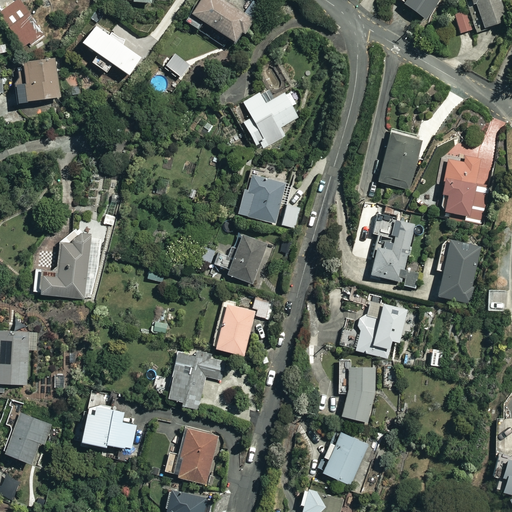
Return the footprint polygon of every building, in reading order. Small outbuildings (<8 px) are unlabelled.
[(85,0),(78,0),(78,1),(74,0),(73,0),(71,8),(80,12),(85,0)] [(205,0),(194,18),(236,47),(253,22),(220,0),(205,0)] [(395,0),(421,20),(436,0),(395,0)] [(503,19),(497,0),(466,0),(467,3),(471,2),(479,26),(503,19)] [(44,35),(20,1),(1,15),(24,49),(44,35)] [(470,30),(464,9),(452,12),(457,33),(470,30)] [(59,96),(52,57),(14,63),(16,78),(11,78),(16,104),(59,96)] [(95,86),(81,77),(75,85),(89,95),(95,86)] [(261,102),(255,91),(238,100),(247,116),(239,120),(255,151),(284,136),(279,127),(296,118),(290,107),(296,104),(287,88),(261,102)] [(127,135),(123,117),(110,121),(115,138),(127,135)] [(420,137),(387,129),(374,181),(407,189),(420,137)] [(482,226),(490,193),(473,189),(480,158),(460,153),(461,148),(446,145),(435,191),(442,192),(438,209),(466,215),(465,222),(482,226)] [(285,182),(246,173),(243,188),(239,187),(233,213),(275,223),(285,182)] [(414,224),(395,220),(390,238),(382,236),(380,247),(372,245),(365,272),(399,281),(399,284),(412,287),(416,271),(402,268),(414,224)] [(101,236),(57,230),(52,274),(36,272),(34,292),(93,299),(101,236)] [(275,245),(238,231),(231,251),(216,246),(210,263),(223,267),(221,272),(249,282),(259,256),(270,260),(275,245)] [(480,248),(446,240),(433,294),(467,302),(480,248)] [(164,272),(147,268),(145,278),(161,282),(164,272)] [(510,292),(485,290),(484,310),(509,312),(510,292)] [(271,302),(254,297),(251,307),(256,309),(254,315),(266,319),(271,302)] [(406,310),(368,300),(364,316),(359,314),(354,333),(341,330),(337,345),(384,357),(388,340),(398,342),(406,310)] [(254,310),(222,301),(208,345),(240,354),(254,310)] [(166,323),(152,321),(150,332),(164,334),(166,323)] [(29,332),(0,329),(0,381),(25,383),(29,332)] [(188,353),(174,349),(162,396),(177,399),(176,402),(195,407),(202,376),(219,380),(224,361),(210,358),(211,354),(189,349),(188,353)] [(375,368),(346,362),(337,415),(366,420),(375,368)] [(119,410),(81,401),(73,437),(99,443),(100,441),(130,448),(135,424),(117,420),(119,410)] [(51,425),(11,407),(5,421),(11,424),(0,449),(27,462),(37,440),(43,443),(51,425)] [(215,433),(182,426),(171,474),(204,482),(215,433)] [(365,443),(334,430),(329,441),(326,440),(319,454),(323,456),(317,470),(347,483),(365,443)] [(511,452),(507,456),(499,453),(491,473),(498,477),(494,485),(511,510),(511,452)] [(21,478),(6,474),(1,489),(15,494),(21,478)] [(200,511),(205,497),(165,486),(159,507),(167,509),(165,511),(200,511)] [(336,511),(341,498),(303,487),(296,511),(336,511)]
